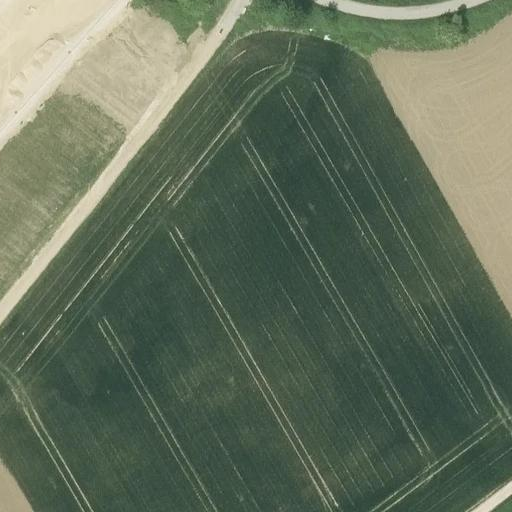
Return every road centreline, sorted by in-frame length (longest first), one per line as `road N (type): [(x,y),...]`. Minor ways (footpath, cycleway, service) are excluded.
road 1 (track): [(245,0),(0,314)]
road 2 (residential): [(476,0),(410,14),(355,11),(328,0)]
